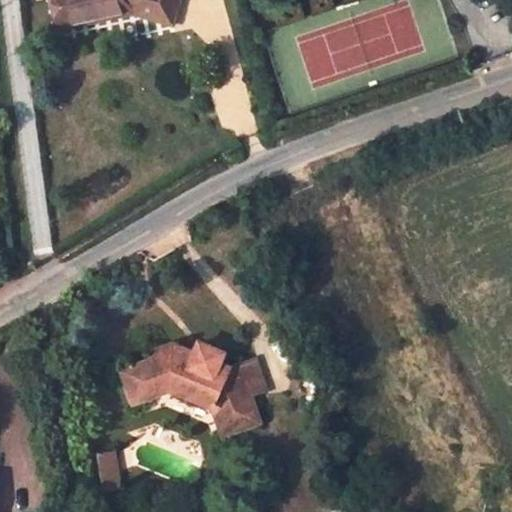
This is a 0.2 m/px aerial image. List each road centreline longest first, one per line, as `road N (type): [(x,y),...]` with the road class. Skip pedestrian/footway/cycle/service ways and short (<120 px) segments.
road 1 (residential): [(0,306),(225,177),(511,73)]
road 2 (unknown): [(48,278),(57,511)]
